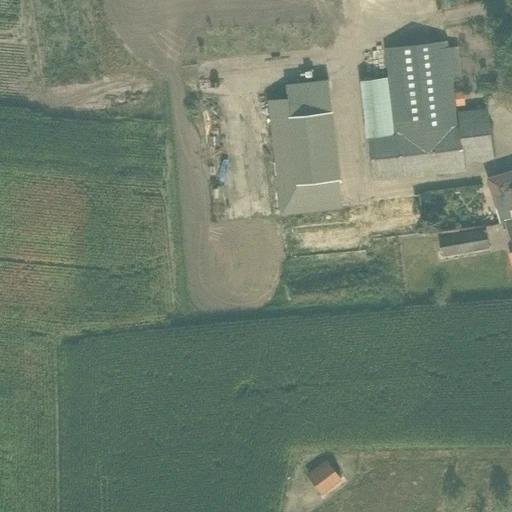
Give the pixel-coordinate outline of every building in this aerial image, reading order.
[(464,161),(474,159),(494,157),(488,109),(468,111),(458,113),(459,128),(455,128),(445,42),(386,49),(390,77),(362,79),(369,139),(374,181),(465,170),(464,161)] [(342,209),(339,180),(328,82),(284,88),(285,97),(270,99),(275,152),(282,216),(342,209)] [(511,171),(487,180),(501,223),(504,221),(510,220),(511,218),(511,171)] [(426,194),(420,192),(422,207),(433,209),(435,196),(426,194)] [(485,227),(438,237),(443,258),(490,248),(485,227)] [(342,481),(327,460),(308,474),(323,495),(342,481)]
